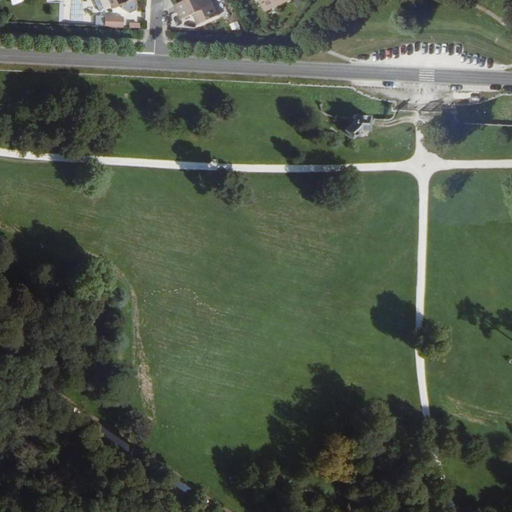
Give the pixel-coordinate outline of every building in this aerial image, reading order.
[(130,0),(109,0),(113,8),(130,0)] [(220,15),(213,0),(185,0),(176,4),(183,19),(195,13),(200,24),(220,15)] [(287,0),(261,0),(266,10),(287,0)] [(104,25),(122,26),(123,16),(105,15),(104,25)] [(366,132),(366,118),(349,118),(349,126),(342,132),(349,140),(354,135),(356,137),(359,137),(360,136),(361,134),(360,132),(366,132)]
